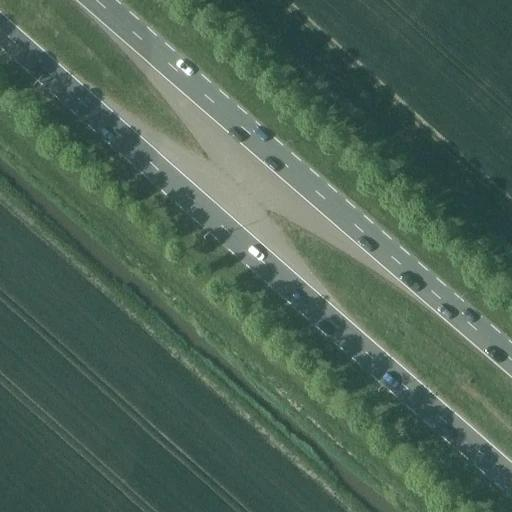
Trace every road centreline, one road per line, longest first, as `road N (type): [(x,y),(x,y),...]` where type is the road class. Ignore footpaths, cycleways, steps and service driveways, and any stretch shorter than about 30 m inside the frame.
road 1 (primary): [(0,20),(511,477)]
road 2 (primary): [(511,361),(92,0)]
